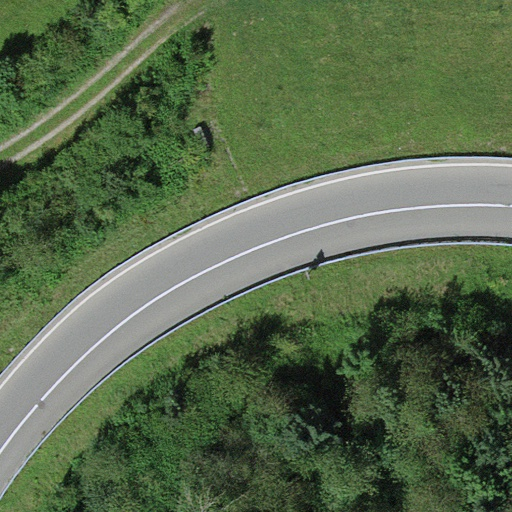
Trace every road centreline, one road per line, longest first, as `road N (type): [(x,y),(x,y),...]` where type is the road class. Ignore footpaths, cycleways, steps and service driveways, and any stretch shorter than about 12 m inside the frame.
road 1 (motorway): [(0,421),(111,305),(246,230),(360,194),(511,188)]
road 2 (track): [(0,156),(88,96),(194,0)]
